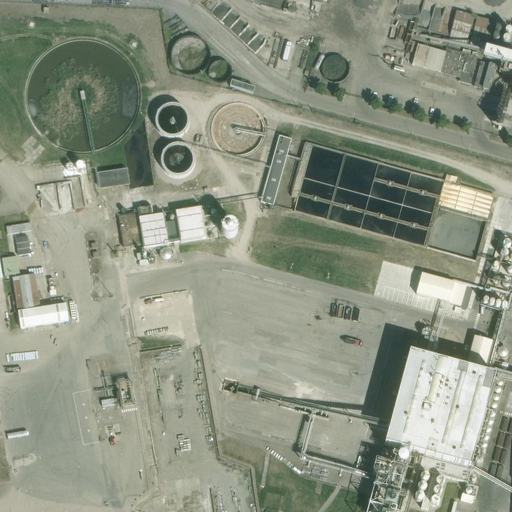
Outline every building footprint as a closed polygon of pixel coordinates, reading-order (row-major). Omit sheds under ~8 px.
[(404,22),(407,8),(397,6),(393,19),(404,22)] [(222,18),(233,24),(237,18),(225,12),(222,18)] [(246,27),(240,40),(249,45),(256,32),(246,27)] [(210,57),(210,55),(210,54),(210,52),(209,51),(209,50),(208,48),(208,47),(207,45),(205,44),(205,43),(204,42),(202,41),(201,39),(199,38),(197,38),(195,37),(193,37),(191,36),(189,36),(187,37),(185,37),(184,37),(182,38),(180,39),(179,40),(177,41),(176,43),(174,44),(173,46),(172,47),(171,49),(171,51),(170,53),(170,54),(170,55),(170,57),(170,59),(170,61),(171,62),(171,63),(171,64),(172,65),(173,66),(173,68),(175,70),(176,71),(177,72),(179,73),(181,75),(183,75),(184,76),(186,76),(188,77),(190,77),(192,77),(194,76),(196,76),(198,75),(199,74),(201,73),(203,72),(204,71),(205,69),(207,68),(208,66),(209,64),(209,63),(210,61),(210,60),(210,58),(210,57)] [(444,53),(429,49),(417,46),(412,66),(424,69),(458,79),(457,82),(469,85),(477,58),(445,50),(444,53)] [(274,64),(282,55),(276,50),(268,59),(274,64)] [(511,58),(490,53),(487,62),(511,68),(511,58)] [(323,64),(322,66),(322,69),(322,71),(322,74),(323,76),(325,78),(326,80),(328,81),(331,82),(333,83),(336,83),(338,83),(340,82),(343,81),(345,80),(346,78),(348,76),(349,73),(349,71),(349,68),(349,66),(348,63),(346,61),(345,59),(343,58),(340,57),(338,56),(335,56),(333,56),(330,57),(328,58),(326,60),(324,62),(323,64)] [(231,74),(231,73),(231,72),(231,71),(231,70),(230,68),(230,67),(229,66),(228,65),(227,64),(226,63),(225,63),(224,62),(223,62),(221,61),(220,61),(219,61),(218,61),(216,61),(215,62),(213,63),(212,64),(211,64),(210,65),(210,66),(209,67),(209,68),(208,70),(208,71),(208,73),(208,74),(208,75),(208,77),(209,77),(209,79),(210,79),(210,80),(211,81),(212,82),(213,83),(214,83),(215,84),(216,84),(217,84),(219,84),(220,84),(221,84),(222,84),(224,83),(225,83),(226,82),(227,82),(228,81),(228,80),(229,79),(230,78),(230,77),(230,76),(231,75),(231,74)] [(481,62),(474,88),(481,89),(488,64),(481,62)] [(489,66),(484,84),(490,85),(495,67),(489,66)] [(254,88),(231,81),(229,87),(252,94),(253,90),(254,88)] [(504,116),(509,97),(501,95),(495,114),(504,116)] [(501,127),(504,118),(495,116),(492,125),(501,127)] [(278,136),(260,203),(272,206),(291,140),(278,136)] [(174,154),(173,154),(171,155),(169,155),(168,156),(166,157),(165,158),(164,159),(163,161),(162,162),(162,164),(161,165),(161,167),(161,169),(161,170),(162,172),(162,173),(163,174),(163,175),(164,176),(165,177),(166,178),(167,179),(168,179),(169,180),(170,180),(172,181),(174,181),(175,181),(176,181),(179,181),(180,180),(182,179),(183,178),(184,177),(186,175),(186,174),(187,173),(187,172),(188,171),(188,169),(188,168),(188,167),(188,166),(188,165),(188,164),(187,163),(187,162),(186,161),(186,160),(185,159),(183,157),(182,156),(180,156),(179,155),(177,154),(176,154),(174,154)] [(66,162),(54,164),(56,176),(67,174),(67,172),(80,170),(81,172),(88,171),(86,159),(79,160),(79,163),(66,165),(66,162)] [(204,163),(202,163),(200,163),(199,164),(197,165),(196,166),(194,167),(193,168),(193,169),(192,170),(192,171),(191,172),(191,174),(191,175),(190,176),(191,177),(191,178),(191,179),(191,180),(191,181),(192,183),(193,184),(194,186),(196,187),(197,188),(198,189),(200,189),(201,190),(203,190),(205,190),(206,190),(208,189),(209,189),(211,188),(212,187),(214,186),(214,185),(215,184),(216,183),(216,182),(217,181),(217,179),(217,177),(217,176),(217,174),(217,173),(217,172),(216,170),(215,169),(215,168),(213,167),(212,166),(211,165),(210,164),(208,164),(207,163),(205,163),(204,163)] [(125,170),(124,170),(97,175),(99,189),(128,185),(125,170)] [(249,182),(248,177),(247,175),(246,173),(244,172),(242,171),(238,170),(235,170),(233,170),(231,171),(229,173),(227,175),(226,177),(225,181),(225,183),(226,186),(228,190),(232,192),(234,193),(236,194),(239,193),(241,193),(244,192),(245,191),(247,188),(248,186),(249,184),(249,182)] [(175,212),(175,213),(163,215),(152,216),(151,207),(137,209),(137,214),(117,217),(122,248),(142,245),(143,249),(168,245),(168,244),(179,242),(180,243),(205,239),(200,208),(175,212)] [(30,223),(6,227),(7,235),(31,231),(30,223)] [(229,223),(228,223),(227,223),(226,223),(225,224),(224,225),(223,226),(222,227),(222,228),(221,229),(221,230),(221,231),(221,232),(221,233),(222,234),(222,235),(223,235),(223,236),(224,237),(225,237),(226,238),(227,239),(228,239),(229,239),(230,239),(231,239),(232,238),(233,238),(234,237),(235,237),(235,236),(236,235),(237,234),(237,233),(237,232),(237,231),(237,230),(237,228),(236,227),(235,226),(234,225),(233,224),(232,224),(231,223),(230,223),(229,223)] [(29,255),(26,238),(16,240),(18,256),(29,255)] [(15,258),(1,260),(3,277),(18,274),(15,258)] [(388,263),(383,283),(460,303),(465,284),(388,263)] [(34,276),(12,279),(20,329),(68,321),(65,305),(39,309),(34,276)] [(470,336),(462,366),(479,371),(481,362),(488,364),(494,342),(470,336)] [(469,469),(494,377),(408,354),(383,446),(422,456),(418,471),(430,474),(421,509),(428,511),(437,476),(465,483),(469,469)] [(460,498),(458,507),(469,510),(471,501),(460,498)]
